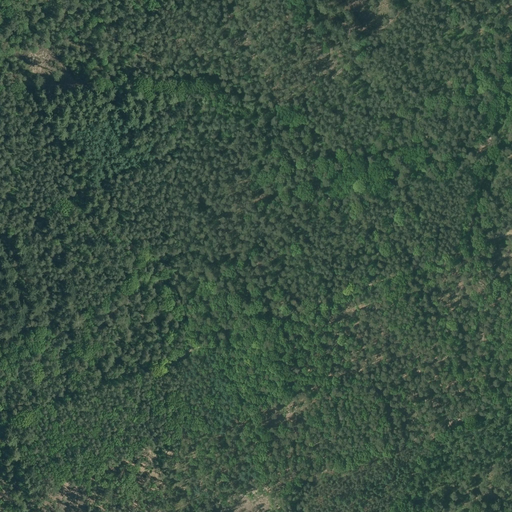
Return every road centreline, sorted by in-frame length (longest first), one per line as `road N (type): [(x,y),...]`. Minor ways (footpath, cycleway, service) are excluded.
road 1 (track): [(511,57),(465,247),(211,340),(257,489),(288,479),(291,493)]
road 2 (track): [(511,394),(433,432),(288,479)]
road 3 (track): [(211,340),(1,420)]
